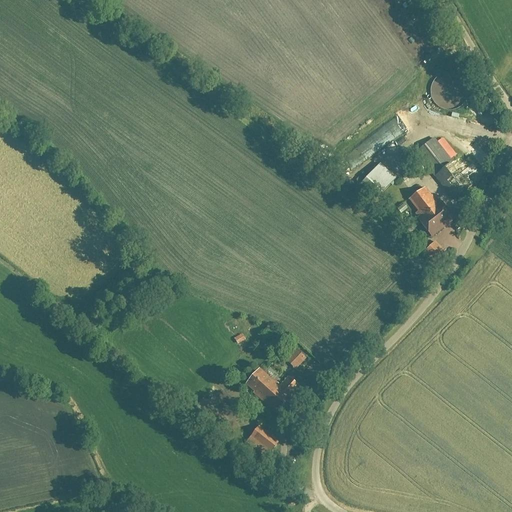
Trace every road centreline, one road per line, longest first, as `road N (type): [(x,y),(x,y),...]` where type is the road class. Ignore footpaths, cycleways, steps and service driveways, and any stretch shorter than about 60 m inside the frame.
road 1 (residential): [(341,511),(313,479),(318,437),(360,370),(443,285),(511,148)]
road 2 (residential): [(511,110),(447,0)]
